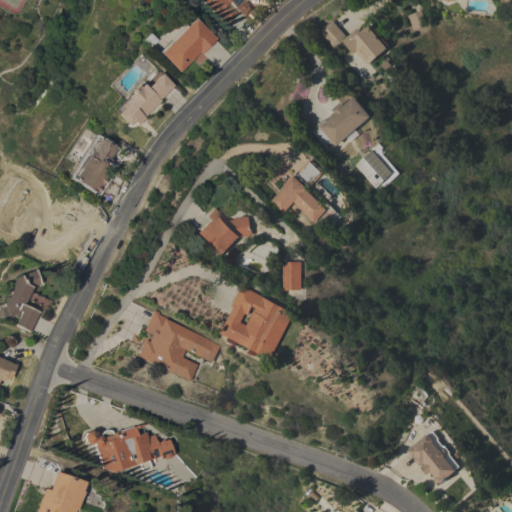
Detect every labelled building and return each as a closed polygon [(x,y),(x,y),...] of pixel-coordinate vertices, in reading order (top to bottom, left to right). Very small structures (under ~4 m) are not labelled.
[(243,0),(250,8),(242,16),(237,11),(223,25),(213,15),(212,16),(197,0),(243,0)] [(426,25),(412,30),(408,17),(406,18),(405,15),(409,14),(420,10),(426,25)] [(213,38),(199,53),(197,52),(178,72),(158,53),(192,18),(213,38)] [(356,51),(352,54),(341,41),(333,47),(320,32),(333,20),(347,37),(356,28),(359,32),(368,24),(368,25),(370,24),(388,45),(386,47),(387,47),(367,64),(356,51)] [(141,117),(143,118),(136,124),(132,121),(128,125),(116,113),(117,113),(113,109),(139,82),(140,83),(141,83),(145,87),(159,73),(171,85),(157,99),(158,100),(141,117)] [(359,134),(349,142),(345,137),(335,145),(334,144),(331,146),(328,141),(323,145),(311,130),(325,118),(326,120),(335,113),(332,109),(341,102),(344,105),(355,96),(371,116),(354,129),(359,134)] [(86,156),(89,157),(95,148),(96,149),(101,141),(113,149),(108,157),(109,157),(104,165),(105,166),(101,172),(104,174),(101,178),(104,180),(95,194),(71,178),(86,156)] [(392,172),(375,187),(355,165),(371,150),(392,172)] [(311,159),(313,157),(322,166),(320,168),(324,172),(308,188),(306,186),(305,187),(307,188),(306,189),(323,206),(327,202),(341,216),(327,231),(316,220),(314,222),(294,201),(282,214),(269,201),(282,188),(281,188),(284,185),(282,184),(294,172),(295,173),(310,158),(311,159)] [(53,205),(52,202),(61,200),(64,212),(63,214),(66,215),(73,203),(87,211),(76,231),(62,224),(62,223),(59,222),(58,224),(61,225),(55,236),(57,237),(55,241),(59,252),(43,257),(41,249),(37,250),(35,244),(38,242),(37,239),(41,237),(40,235),(37,236),(34,231),(38,224),(43,223),(44,221),(42,220),(42,219),(45,220),(52,205),(53,205)] [(235,219),(235,218),(246,216),(248,216),(252,234),(239,236),(225,251),(224,250),(219,256),(206,243),(206,244),(195,232),(207,219),(203,215),(211,208),(223,220),(235,219)] [(283,262),(301,262),(301,290),(283,290),(283,262)] [(10,284),(13,277),(19,275),(34,269),(40,283),(31,286),(23,304),(37,311),(28,331),(13,324),(19,311),(17,310),(16,314),(7,316),(7,315),(3,316),(0,307),(3,306),(3,305),(11,287),(10,284)] [(294,313),(269,359),(221,333),(234,308),(232,306),(242,286),(294,313)] [(211,363),(183,349),(179,357),(195,364),(187,381),(135,356),(142,339),(146,341),(150,334),(141,330),(151,309),(157,312),(156,314),(164,318),(164,319),(219,345),(211,363)] [(0,358),(14,364),(7,379),(2,377),(1,381),(0,380),(0,358)] [(172,454),(169,455),(169,457),(163,459),(162,458),(159,459),(158,456),(146,460),(146,461),(147,461),(149,466),(148,469),(141,470),(139,469),(137,462),(109,471),(100,468),(92,442),(88,443),(84,441),(82,436),(84,431),(89,430),(94,432),(95,436),(97,435),(100,437),(99,434),(100,432),(101,431),(103,430),(105,429),(107,429),(110,431),(110,432),(132,425),(135,434),(144,431),(145,436),(153,434),(155,442),(167,439),(172,454)] [(421,466),(425,464),(424,463),(420,465),(408,450),(426,434),(428,434),(431,431),(434,431),(439,437),(439,440),(443,445),(445,445),(451,452),(451,454),(461,466),(441,483),(438,482),(436,479),(436,477),(431,471),(428,474),(421,466)] [(33,511),(42,488),(47,490),(54,469),(84,479),(80,490),(82,491),(75,510),(73,509),(72,511),(33,511)]
